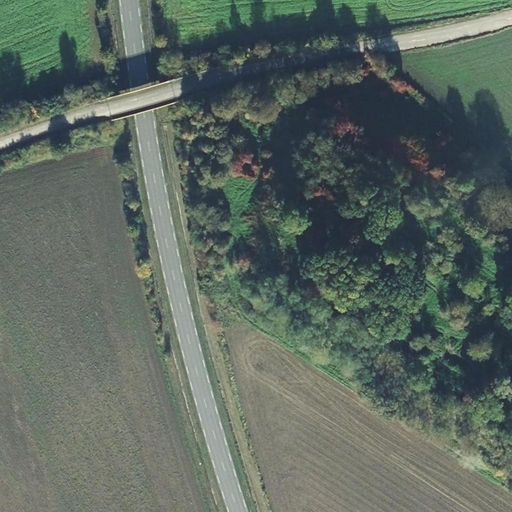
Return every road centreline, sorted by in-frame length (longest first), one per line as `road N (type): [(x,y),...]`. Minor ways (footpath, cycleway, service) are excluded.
road 1 (track): [(511,17),(261,66),(0,144)]
road 2 (primary): [(237,511),(173,277),(128,0)]
